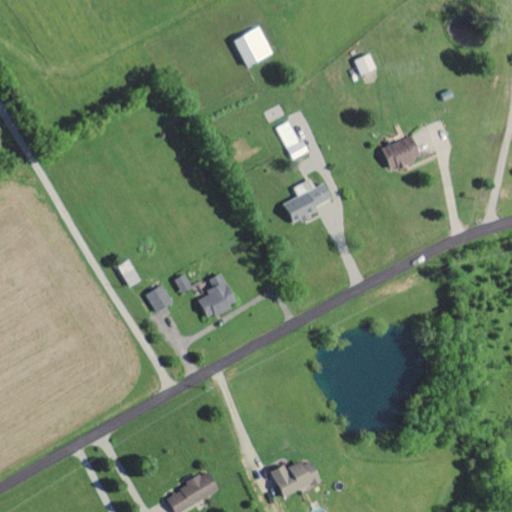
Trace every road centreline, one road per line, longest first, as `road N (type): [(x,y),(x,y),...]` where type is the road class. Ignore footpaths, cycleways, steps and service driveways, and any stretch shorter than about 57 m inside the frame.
road 1 (residential): [(0,488),(342,297),(511,221)]
road 2 (residential): [(390,273),(379,208),(268,0)]
